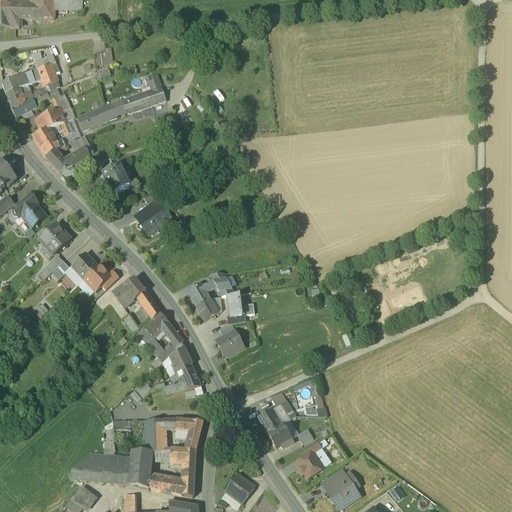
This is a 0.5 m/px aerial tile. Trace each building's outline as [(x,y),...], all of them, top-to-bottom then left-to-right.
[(32,0),(32,5),(32,21),(54,22),(55,11),(55,0),(32,0)] [(81,0),(55,0),(55,11),(81,13),(81,0)] [(4,4),(0,4),(0,29),(19,30),(19,21),(32,21),(32,5),(4,4)] [(40,54),(31,57),(37,72),(45,69),(42,61),(40,54)] [(52,57),(42,61),(45,69),(50,67),(51,67),(56,65),(52,57)] [(45,69),(37,72),(40,80),(53,75),(51,67),(50,67),(45,69)] [(37,72),(2,86),(6,96),(20,90),(20,91),(27,87),(41,82),(40,80),(37,72)] [(53,75),(40,80),(41,82),(44,89),(48,88),(57,84),(53,75)] [(156,76),(146,79),(152,94),(161,91),(156,76)] [(57,84),(48,88),(50,93),(59,90),(57,84)] [(27,87),(20,91),(22,98),(30,94),(27,87)] [(20,90),(6,96),(11,110),(15,119),(36,110),(31,97),(23,100),(22,98),(20,91),(20,90)] [(122,104),(122,105),(126,115),(127,118),(166,104),(161,91),(152,94),(122,104)] [(31,97),(36,110),(47,105),(44,98),(42,93),(31,97)] [(64,97),(51,103),(54,108),(66,103),(64,97)] [(121,102),(78,120),(84,133),(89,131),(90,131),(126,115),(122,105),(122,104),(121,102)] [(66,103),(54,108),(57,114),(60,113),(61,115),(70,111),(66,103)] [(57,114),(36,124),(41,136),(49,132),(59,128),(65,125),(61,115),(60,113),(57,114)] [(170,115),(155,121),(160,133),(174,128),(170,115)] [(65,125),(59,128),(62,133),(64,139),(73,135),(68,124),(65,125)] [(41,136),(32,140),(45,160),(57,154),(58,153),(58,152),(51,138),(49,132),(41,136)] [(62,133),(51,138),(58,152),(58,153),(65,150),(60,139),(62,138),(62,140),(64,139),(62,133)] [(71,170),(59,176),(65,183),(92,168),(109,160),(111,159),(108,153),(91,162),(79,141),(71,145),(77,157),(81,164),(71,170)] [(65,164),(57,154),(45,160),(59,176),(71,170),(65,164)] [(77,157),(65,164),(71,170),(81,164),(77,157)] [(99,165),(92,168),(101,184),(106,182),(104,177),(103,177),(103,176),(115,171),(109,160),(99,165)] [(0,194),(2,194),(1,192),(7,187),(8,188),(17,181),(10,173),(12,172),(7,166),(5,167),(1,162),(0,163),(0,194)] [(151,166),(143,171),(150,186),(159,181),(154,173),(151,166)] [(115,171),(103,176),(103,177),(104,177),(106,182),(113,196),(112,196),(113,197),(129,189),(129,188),(128,188),(119,169),(120,169),(119,168),(115,171)] [(36,204),(30,196),(12,211),(13,212),(12,213),(11,215),(11,216),(12,218),(13,219),(15,219),(16,219),(18,218),(18,219),(20,217),(31,230),(45,218),(35,205),(36,204)] [(157,196),(142,201),(150,210),(157,205),(158,205),(162,202),(157,196)] [(6,198),(0,202),(0,216),(12,206),(6,198)] [(150,210),(136,220),(149,237),(162,227),(167,234),(174,228),(158,205),(157,205),(150,210)] [(70,240),(56,225),(38,241),(52,257),(70,240)] [(97,268),(84,255),(71,267),(84,281),(97,268)] [(58,257),(43,271),(48,276),(51,274),(63,263),(58,257)] [(63,263),(51,274),(58,281),(70,270),(63,263)] [(97,268),(84,281),(95,293),(101,287),(110,279),(107,276),(98,267),(97,268)] [(118,279),(112,272),(107,276),(110,279),(101,287),(105,292),(118,279)] [(223,276),(210,278),(216,290),(221,299),(234,297),(223,276)] [(145,293),(134,279),(124,287),(123,288),(133,302),(138,299),(142,305),(150,300),(145,293)] [(201,286),(187,293),(196,308),(210,300),(207,295),(204,290),(201,286)] [(119,291),(113,295),(124,310),(133,302),(123,288),(119,291)] [(211,293),(207,295),(210,300),(221,299),(216,290),(211,293)] [(242,317),(239,297),(227,298),(230,319),(230,320),(242,318),(242,317)] [(160,313),(150,300),(142,305),(152,321),(160,314),(160,313)] [(210,300),(196,308),(204,323),(211,319),(212,321),(215,319),(214,317),(218,315),(210,300)] [(160,314),(144,330),(151,338),(162,328),(167,334),(172,329),(170,326),(160,314)] [(138,329),(129,316),(121,321),(130,334),(138,329)] [(228,327),(246,325),(244,317),(242,317),(242,318),(230,320),(230,319),(227,320),(228,327)] [(225,328),(218,332),(222,339),(234,333),(230,327),(225,328)] [(167,334),(165,336),(173,346),(164,354),(167,357),(168,356),(181,345),(183,343),(172,329),(167,334)] [(144,330),(139,335),(145,343),(151,338),(144,330)] [(222,339),(215,343),(224,359),(242,349),(234,333),(222,339)] [(163,352),(156,344),(150,349),(157,357),(163,352)] [(181,345),(168,356),(169,357),(183,350),(181,345)] [(183,350),(169,357),(173,365),(172,365),(176,374),(191,367),(183,350)] [(200,388),(191,367),(176,374),(181,386),(175,388),(175,387),(165,390),(163,386),(154,389),(155,393),(163,391),(165,398),(200,388)] [(149,390),(143,382),(141,383),(135,389),(134,390),(143,400),(151,394),(149,390)] [(298,398),(312,396),(310,387),(303,388),(303,391),(297,392),(298,398)] [(281,395),(270,399),(275,407),(285,401),(281,395)] [(323,409),(320,396),(314,398),(317,410),(323,409)] [(285,403),(279,407),(288,422),(289,421),(294,418),(285,403)] [(272,411),(258,420),(267,435),(281,426),(272,411)] [(177,421),(145,422),(146,453),(152,454),(164,453),(165,451),(166,451),(165,431),(176,431),(177,421)] [(202,425),(177,421),(176,431),(176,432),(190,433),(185,451),(195,452),(202,425)] [(288,422),(282,426),(291,441),(298,436),(289,421),(288,422)] [(291,441),(282,426),(281,426),(267,435),(276,450),(283,445),(285,448),(293,443),(291,441)] [(113,432),(103,431),(105,457),(115,458),(113,432)] [(309,434),(299,440),(302,446),(313,440),(309,434)] [(316,446),(304,454),(308,458),(312,455),(313,456),(320,451),(316,446)] [(185,451),(171,450),(171,451),(170,462),(184,464),(183,483),(194,484),(195,452),(185,451)] [(164,453),(152,454),(151,460),(170,462),(171,451),(166,451),(165,451),(164,453)] [(146,453),(132,453),(131,459),(129,487),(148,491),(150,477),(151,460),(152,454),(146,453)] [(105,457),(90,455),(71,474),(71,481),(129,487),(131,459),(115,458),(105,457)] [(308,458),(295,467),(301,476),(303,475),(307,481),(323,470),(313,456),(312,455),(308,458)] [(183,483),(150,477),(148,491),(193,499),(194,484),(183,483)] [(254,489),(237,477),(226,493),(225,493),(226,494),(241,505),(254,489)] [(334,478),(321,486),(326,493),(328,492),(327,491),(338,484),(334,478)] [(338,484),(327,491),(328,492),(336,504),(333,505),(337,511),(339,511),(359,499),(346,479),(338,484)] [(93,497),(81,489),(70,502),(83,511),(93,497)] [(221,489),(215,497),(215,505),(216,506),(226,494),(225,493),(226,493),(221,489)] [(134,511),(135,497),(124,496),(124,511),(134,511)] [(168,511),(168,503),(159,503),(155,511),(168,511)] [(197,511),(197,508),(168,503),(168,511),(197,511)]
